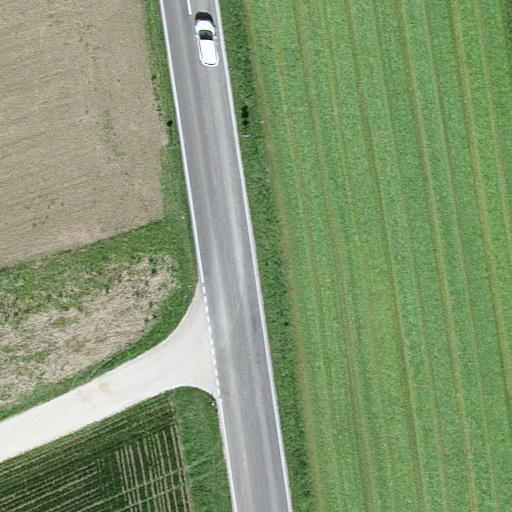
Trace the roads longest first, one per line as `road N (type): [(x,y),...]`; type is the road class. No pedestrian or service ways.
road 1 (secondary): [(191,0),(263,511)]
road 2 (track): [(236,328),(0,444)]
